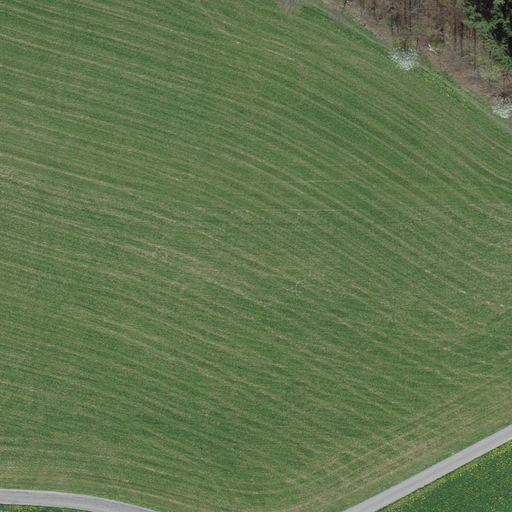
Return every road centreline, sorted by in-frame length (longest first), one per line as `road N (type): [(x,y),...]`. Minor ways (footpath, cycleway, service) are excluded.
road 1 (unclassified): [(354,511),(511,432)]
road 2 (residential): [(129,511),(0,495)]
